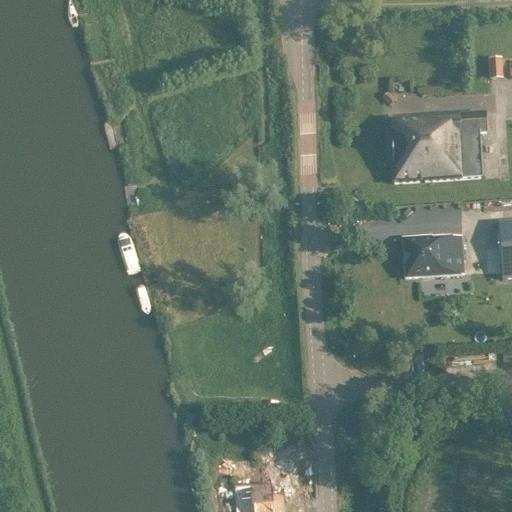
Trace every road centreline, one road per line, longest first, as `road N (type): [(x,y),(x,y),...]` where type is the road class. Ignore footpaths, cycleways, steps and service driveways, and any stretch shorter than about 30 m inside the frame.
road 1 (tertiary): [(325,511),(309,0)]
road 2 (track): [(162,193),(115,0)]
